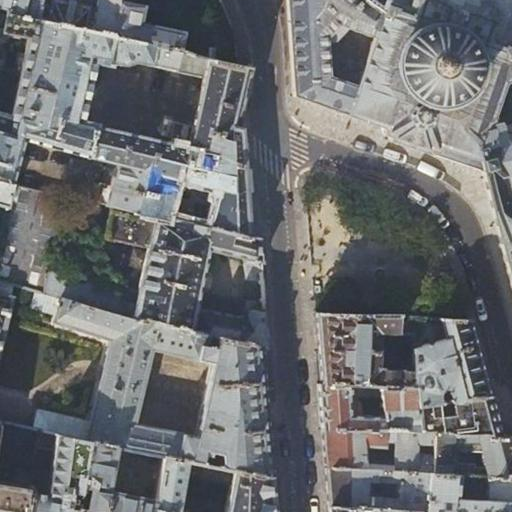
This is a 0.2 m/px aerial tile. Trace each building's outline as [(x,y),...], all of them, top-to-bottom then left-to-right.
[(0,0),(0,7),(7,10),(9,0),(0,0)] [(9,0),(7,10),(6,14),(108,37),(108,36),(115,0),(9,0)] [(141,4),(119,0),(115,0),(108,36),(178,51),(182,35),(136,25),(141,4)] [(286,0),(287,4),(289,31),(292,81),(292,95),(385,128),(383,134),(391,136),(389,140),(416,148),(481,170),(483,176),(489,201),(506,267),(511,287),(511,46),(492,40),(501,15),(491,12),(495,3),(486,0),(469,0),(468,3),(459,0),(458,0),(408,0),(406,3),(410,11),(385,2),(384,7),(381,5),(372,0),(286,0)] [(95,196),(93,202),(112,207),(173,221),(198,228),(248,236),(248,235),(246,208),(239,120),(239,116),(242,100),(248,65),(237,64),(178,51),(108,36),(108,37),(6,14),(5,14),(1,31),(27,37),(9,117),(0,114),(0,180),(10,183),(22,139),(107,162),(101,183),(98,183),(98,184),(94,183),(91,195),(91,196),(95,196)] [(0,204),(5,206),(11,184),(10,183),(0,180),(0,204)] [(11,184),(5,206),(0,227),(0,280),(10,284),(33,291),(113,316),(156,325),(258,346),(267,348),(266,335),(264,300),(245,301),(243,317),(196,307),(207,249),(243,257),(244,279),(262,280),(260,250),(259,239),(259,238),(248,236),(198,228),(173,221),(112,207),(103,238),(134,245),(133,250),(138,251),(130,290),(127,290),(126,290),(125,290),(124,291),(123,292),(123,293),(123,294),(47,272),(66,196),(11,184)] [(67,189),(66,196),(93,202),(95,196),(91,196),(91,195),(67,189)] [(7,297),(10,284),(0,280),(0,341),(11,298),(7,297)] [(150,350),(156,325),(113,316),(33,291),(27,308),(55,316),(53,322),(109,340),(90,421),(37,409),(32,429),(37,430),(87,441),(115,447),(127,449),(133,424),(150,350)] [(377,334),(396,334),(397,317),(314,314),(317,349),(317,350),(320,383),(320,385),(396,387),(397,370),(375,370),(375,354),(377,354),(377,334)] [(397,317),(396,334),(410,335),(409,371),(397,370),(396,387),(414,387),(416,405),(436,403),(433,389),(445,386),(449,401),(459,400),(459,398),(488,397),(488,395),(477,352),(468,320),(467,320),(397,317)] [(258,348),(258,346),(156,325),(150,350),(210,362),(195,436),(133,424),(127,449),(162,456),(269,475),(262,393),(258,348)] [(396,387),(320,385),(317,385),(319,406),(321,429),(419,432),(416,405),(414,387),(396,387)] [(492,412),(488,397),(459,398),(459,400),(449,401),(452,414),(439,416),(436,403),(416,405),(419,432),(434,433),(497,436),(492,412)] [(322,444),(324,467),(366,469),(366,470),(427,473),(431,473),(432,456),(422,455),(422,443),(433,444),(434,433),(419,432),(321,429),(322,444)] [(76,493),(87,441),(37,430),(34,446),(53,450),(49,473),(31,469),(28,487),(24,511),(73,511),(74,509),(65,508),(68,492),(76,493)] [(497,436),(434,433),(433,444),(432,456),(431,473),(511,476),(511,436),(506,436),(497,436)] [(106,491),(115,447),(87,441),(76,493),(74,509),(73,511),(151,511),(153,500),(106,491)] [(271,511),(270,494),(269,475),(162,456),(153,500),(151,511),(271,511)] [(366,470),(366,469),(324,467),(326,486),(328,507),(411,511),(424,511),(427,473),(366,470)] [(511,511),(511,476),(431,473),(427,473),(424,511),(511,511)] [(0,511),(24,511),(28,487),(0,483),(0,511)]
